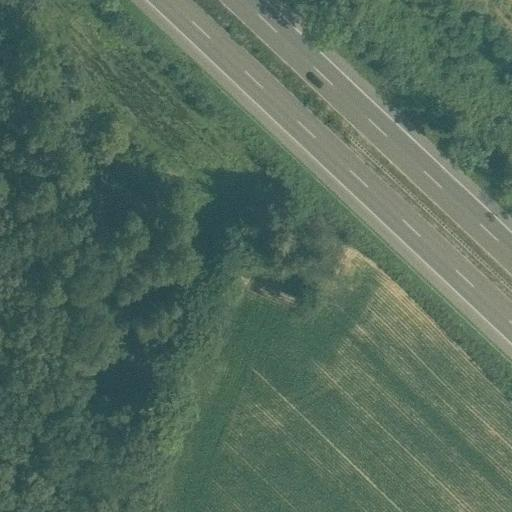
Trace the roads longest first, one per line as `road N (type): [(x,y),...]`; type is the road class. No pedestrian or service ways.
road 1 (motorway): [(158,0),(511,340)]
road 2 (motorway): [(511,255),(239,0)]
